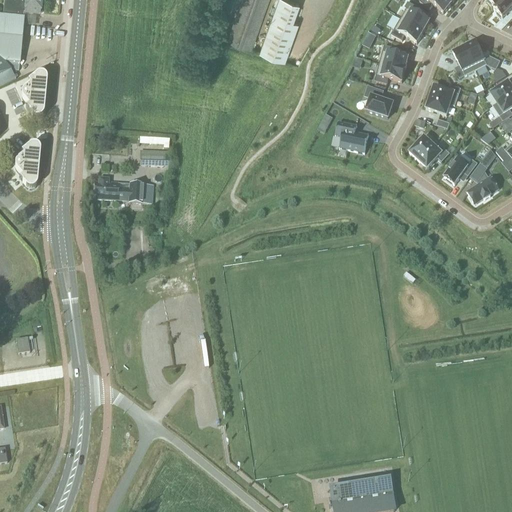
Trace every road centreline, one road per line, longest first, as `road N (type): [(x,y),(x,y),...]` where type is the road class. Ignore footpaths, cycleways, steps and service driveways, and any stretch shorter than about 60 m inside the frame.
road 1 (residential): [(511,208),(488,222),(471,221),(392,158),(435,48),(459,19)]
road 2 (tertiary): [(65,159),(79,0)]
road 3 (unclassified): [(261,511),(152,425)]
road 4 (tertiary): [(57,511),(75,459),(82,388)]
